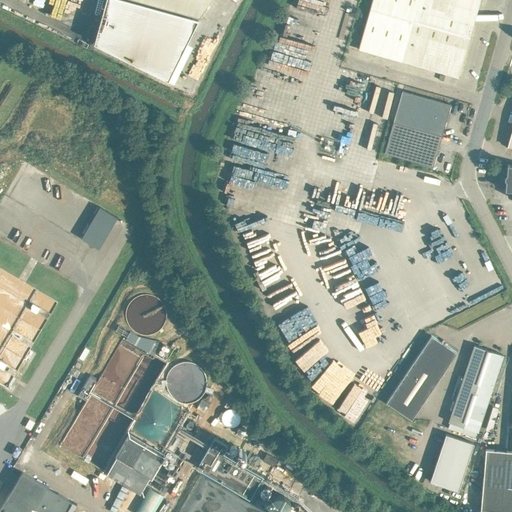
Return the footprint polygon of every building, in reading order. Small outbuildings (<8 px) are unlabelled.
[(204,21),(216,0),(110,0),(102,33),(192,57),(204,21)] [(459,77),(480,0),(372,0),(358,49),(459,77)] [(185,65),(149,48),(140,68),(175,85),(185,65)] [(442,136),(451,104),(442,102),(403,90),(393,122),(442,136)] [(433,167),(442,136),(393,122),(384,152),(424,164),(433,167)] [(118,324),(115,330),(127,337),(130,331),(118,324)] [(412,419),(457,352),(431,335),(386,402),(412,419)] [(478,431),(504,355),(474,345),(449,422),(477,431),(478,431)] [(29,349),(24,359),(27,361),(33,351),(29,349)] [(163,354),(161,358),(168,362),(171,358),(163,354)] [(209,384),(209,383),(209,380),(208,376),(206,372),(204,370),(200,367),(197,365),(194,364),(190,363),(186,363),(182,364),(179,366),(175,368),(172,371),(170,374),(169,378),(168,383),(169,387),(170,391),(171,394),(174,397),(176,400),(179,402),(183,403),(187,404),(191,404),(195,403),(199,401),(202,399),(205,396),(207,392),(208,388),(209,384)] [(6,386),(5,388),(11,392),(15,385),(12,384),(16,378),(13,376),(7,387),(6,386)] [(82,388),(78,395),(86,399),(97,381),(89,377),(82,388)] [(203,399),(197,408),(205,413),(210,403),(203,399)] [(35,422),(30,419),(25,426),(30,429),(35,422)] [(166,452),(129,430),(114,456),(117,457),(107,473),(141,494),(147,483),(160,490),(173,468),(160,461),(166,452)] [(458,490),(474,443),(446,433),(430,481),(458,490)] [(176,435),(168,448),(176,453),(184,440),(176,435)] [(228,444),(213,435),(195,466),(249,498),(263,474),(223,451),(228,444)] [(511,450),(486,449),(481,509),(511,511),(511,450)] [(273,466),(277,459),(267,453),(263,460),(273,466)] [(417,470),(414,478),(421,481),(424,474),(417,470)] [(66,511),(72,501),(22,471),(0,508),(0,511),(66,511)] [(149,490),(136,511),(154,511),(163,498),(149,490)]
